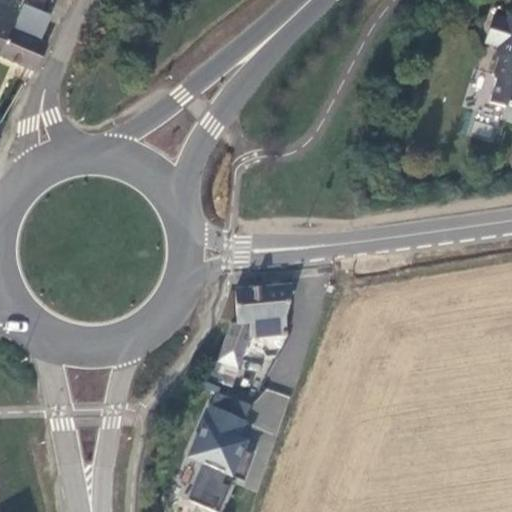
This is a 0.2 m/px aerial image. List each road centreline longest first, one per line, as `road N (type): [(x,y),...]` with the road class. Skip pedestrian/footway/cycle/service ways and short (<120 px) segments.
road 1 (unclassified): [(511,225),(352,247),(189,256)]
road 2 (tertiary): [(43,333),(87,511)]
road 3 (tertiary): [(96,511),(132,338)]
road 4 (secondary): [(249,60),(223,65),(106,155)]
road 5 (secondary): [(174,198),(212,124),(240,90),(249,60)]
